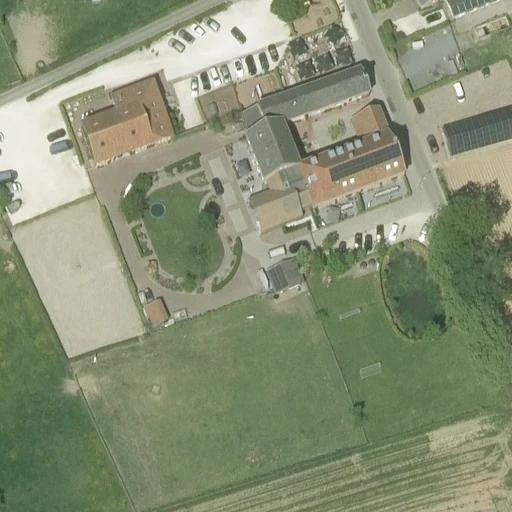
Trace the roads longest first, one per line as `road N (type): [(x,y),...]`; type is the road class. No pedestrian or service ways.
road 1 (unclassified): [(511,386),(353,0)]
road 2 (unclassified): [(218,0),(0,102)]
